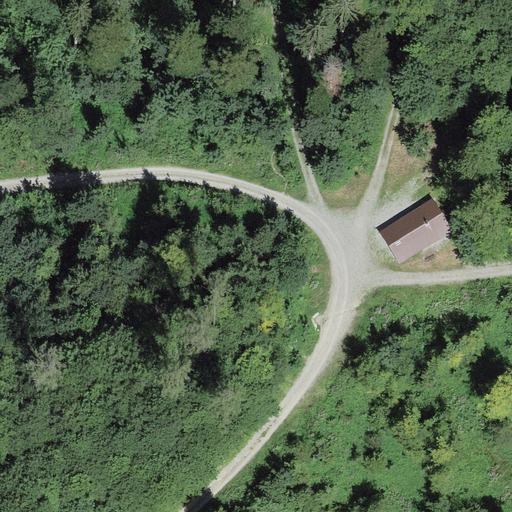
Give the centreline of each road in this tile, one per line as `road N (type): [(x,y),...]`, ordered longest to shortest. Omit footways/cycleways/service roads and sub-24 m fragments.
road 1 (track): [(353,246),(281,197),(202,177),(99,175),(0,191)]
road 2 (track): [(186,511),(320,367),(353,246)]
road 3 (track): [(353,246),(299,147),(271,0)]
road 4 (track): [(427,0),(353,246)]
road 5 (track): [(353,246),(511,88)]
road 6 (track): [(511,266),(385,279),(353,246)]
